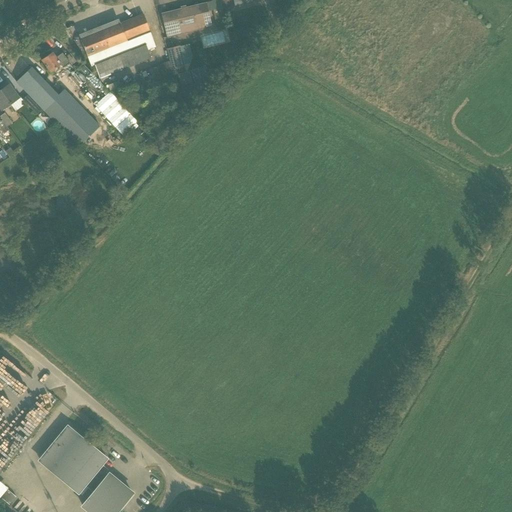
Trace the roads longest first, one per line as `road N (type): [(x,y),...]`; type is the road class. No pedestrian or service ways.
road 1 (track): [(336,511),(511,214)]
road 2 (unclassified): [(160,511),(183,482),(0,328)]
